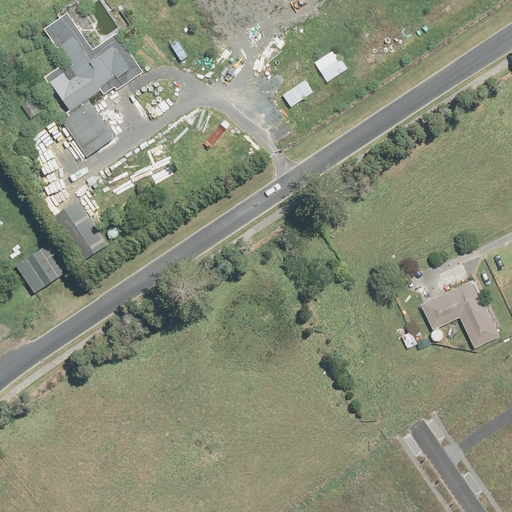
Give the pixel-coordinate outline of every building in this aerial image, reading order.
[(69,16),(46,31),(67,62),(45,78),(49,84),(51,83),(70,111),(66,113),(69,117),(62,121),(87,158),(117,138),(92,102),(91,102),(89,99),(101,91),(104,95),(116,87),(118,90),(144,72),(117,34),(94,50),(69,16)] [(334,50),(312,63),(324,83),(346,70),(334,50)] [(305,82),(280,97),(288,109),(313,94),(305,82)] [(41,113),(31,99),(22,105),(32,119),(41,113)] [(80,201),(53,218),(82,263),(109,246),(80,201)] [(52,242),(16,266),(35,295),(71,272),(52,242)] [(471,281),(419,305),(431,330),(458,317),(473,349),(498,338),(471,281)] [(411,332),(402,336),(408,349),(417,345),(411,332)]
